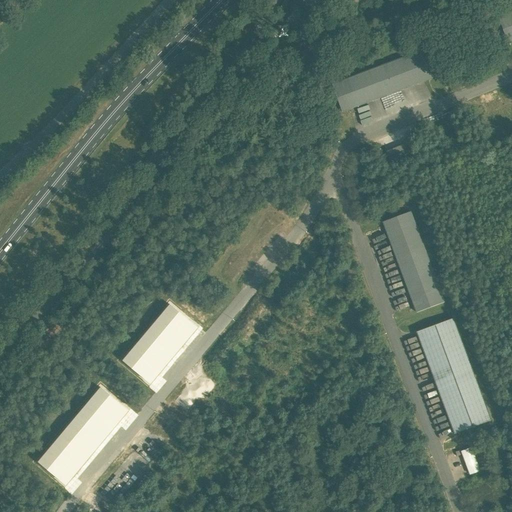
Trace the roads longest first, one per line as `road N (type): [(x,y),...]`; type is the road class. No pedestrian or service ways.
road 1 (unclassified): [(0,356),(126,213),(276,0)]
road 2 (primary): [(0,251),(95,131),(220,0)]
road 3 (unclassified): [(0,172),(170,0)]
